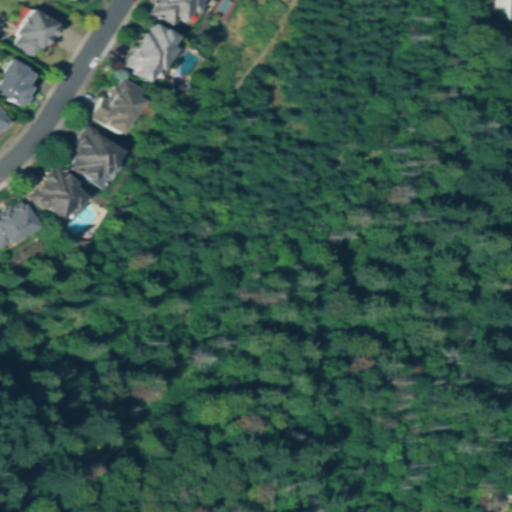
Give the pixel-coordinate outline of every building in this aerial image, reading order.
[(193,0),(191,3),(193,4),(188,11),(185,10),(178,21),(173,17),(167,26),(146,13),(152,4),(150,3),(152,0),(193,0)] [(511,18),(503,18),(503,0),(511,0),(511,18)] [(27,7),(37,14),(41,7),(59,19),(46,40),(43,38),(39,44),(37,43),(34,48),(33,47),(28,56),(23,53),(23,54),(19,52),(20,51),(9,44),(14,36),(10,33),(15,25),(14,24),(20,16),(21,16),(27,7)] [(147,22),(168,35),(162,45),(166,48),(153,69),(150,67),(141,82),(116,66),(131,40),(136,31),(139,33),(145,23),(146,24),(147,22)] [(0,63),(4,57),(12,62),(15,58),(29,66),(25,73),(25,75),(20,84),(25,87),(20,95),(22,96),(16,105),(14,104),(13,106),(0,98),(0,63)] [(113,77),(132,89),(127,96),(133,100),(127,108),(130,110),(124,119),(123,118),(116,127),(112,133),(83,115),(96,95),(100,98),(103,94),(101,92),(107,84),(108,85),(113,77)] [(80,123),(96,134),(94,137),(112,150),(105,161),(106,161),(100,170),(98,169),(93,176),(89,173),(83,180),(62,165),(66,159),(63,156),(69,147),(67,145),(69,142),(66,140),(71,133),(73,134),(80,123)] [(48,164),(57,173),(67,183),(65,185),(75,197),(70,202),(71,203),(63,210),(62,209),(50,220),(37,206),(33,209),(19,195),(36,180),(33,176),(40,169),(42,170),(48,164)] [(12,202),(12,203),(15,202),(29,225),(0,241),(0,206),(3,205),(4,206),(12,202)]
